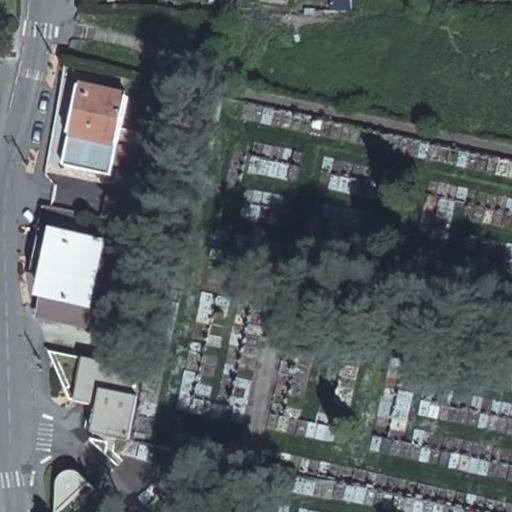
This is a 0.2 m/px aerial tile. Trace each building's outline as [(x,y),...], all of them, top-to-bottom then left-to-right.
[(148,173),(153,149),(121,143),(131,100),(82,89),(66,166),(113,177),(116,165),(148,173)] [(111,191),(103,219),(127,225),(135,226),(142,198),(111,191)] [(50,280),(43,317),(87,327),(107,244),(105,244),(106,241),(102,241),(102,243),(73,237),(78,212),(46,205),(35,268),(36,272),(37,274),(39,276),(41,277),(50,280)] [(121,254),(141,259),(147,230),(135,226),(127,225),(121,254)] [(141,406),(148,371),(118,365),(85,359),(78,394),(141,406)] [(133,438),(141,406),(78,394),(76,403),(98,407),(92,444),(112,459),(133,438)]
